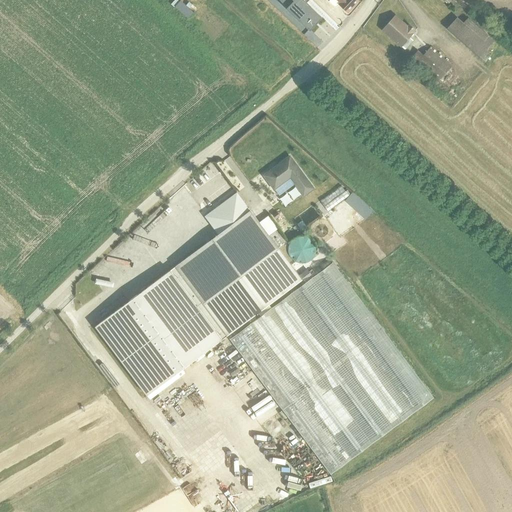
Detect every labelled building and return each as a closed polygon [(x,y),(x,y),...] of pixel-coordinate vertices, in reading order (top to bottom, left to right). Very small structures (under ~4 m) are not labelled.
[(191,17),(196,10),(184,0),(175,0),(173,2),(191,17)] [(279,0),(290,11),(310,30),(320,19),(305,4),(309,0),(279,0)] [(359,1),(358,0),(329,0),(329,1),(335,7),(339,5),(348,13),(359,1)] [(409,24),(407,26),(397,17),(390,25),(388,24),(383,30),(405,50),(414,41),(410,37),(416,30),(409,24)] [(463,22),(457,17),(446,29),(479,59),(480,58),(485,62),(491,56),(486,51),(495,41),(468,17),(463,22)] [(453,66),(431,46),(423,55),(418,50),(409,60),(419,68),(421,65),(440,81),(453,66)] [(303,197),(314,190),(290,157),(264,176),(275,190),(290,180),(303,197)] [(317,204),(342,235),(374,210),(358,189),(352,194),(343,182),(317,204)] [(261,316),(272,308),(269,305),(303,280),(279,248),(285,244),(275,230),(268,235),(237,192),(208,214),(213,221),(212,226),(218,235),(95,327),(147,396),(258,313),(261,316)] [(299,223),(305,230),(322,215),(314,205),(302,215),(305,217),(299,223)] [(316,260),(316,234),(292,234),(292,260),(316,260)] [(272,308),(261,316),(230,340),(331,475),(434,398),(333,262),(272,308)] [(251,411),(268,397),(265,392),(247,406),(251,411)] [(248,507),(252,504),(239,487),(235,490),(248,507)] [(232,508),(236,505),(225,491),(221,494),(232,508)]
